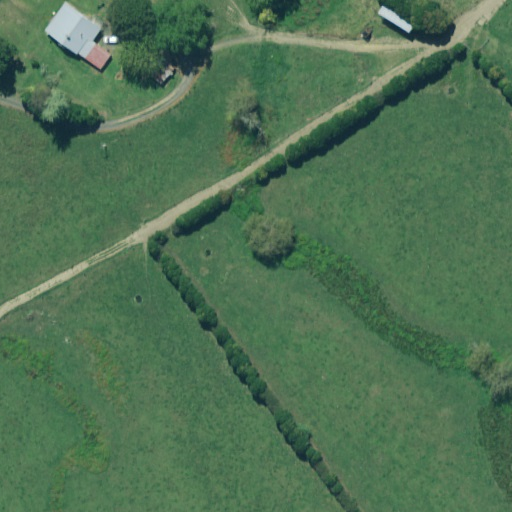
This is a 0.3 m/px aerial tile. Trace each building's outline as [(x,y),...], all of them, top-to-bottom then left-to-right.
[(105,28),(68,3),(48,32),(103,70),(114,53),(96,41),(105,28)] [(419,24),(388,5),(382,14),(413,33),(419,24)] [(511,22),(498,12),(487,26),(511,45),(511,22)] [(163,85),(176,71),(177,63),(166,61),(164,70),(156,79),(163,85)] [(331,78),(317,81),(316,77),(302,80),(303,84),(300,85),(304,101),(350,91),(347,75),(344,75),(343,68),(330,71),(331,78)]
